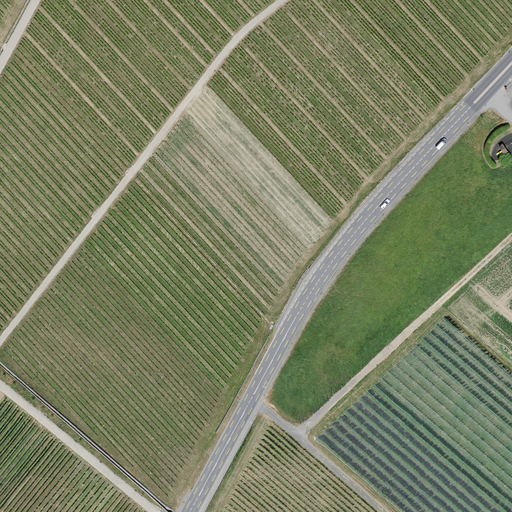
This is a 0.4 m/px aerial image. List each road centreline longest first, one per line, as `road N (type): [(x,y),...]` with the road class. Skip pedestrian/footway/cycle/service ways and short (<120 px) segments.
road 1 (secondary): [(190,511),(320,277),(511,64)]
road 2 (track): [(282,0),(212,67),(0,342)]
road 3 (track): [(298,436),(511,237)]
road 4 (unclassified): [(0,384),(155,511)]
road 5 (track): [(385,511),(252,399)]
